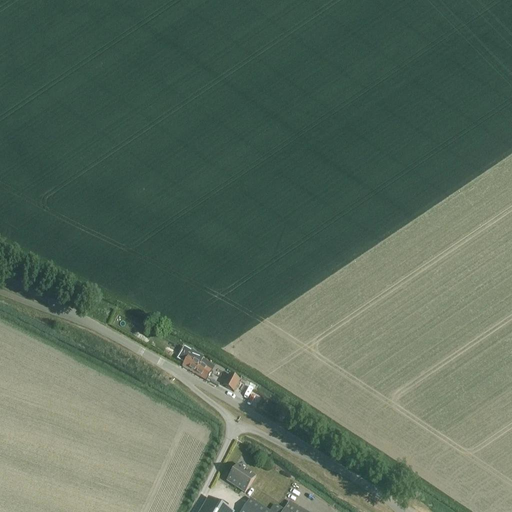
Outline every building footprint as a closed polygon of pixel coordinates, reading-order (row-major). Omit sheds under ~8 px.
[(188,358),(182,367),(206,382),(211,373),(188,358)] [(228,376),(223,387),(233,393),(239,382),(228,376)] [(225,482),(234,489),(245,472),(236,466),(225,482)] [(254,478),(245,472),(234,489),(243,495),(254,478)] [(266,511),(250,500),(241,511),(303,511),(288,503),(283,511),(277,508),(274,511),(266,511)]
